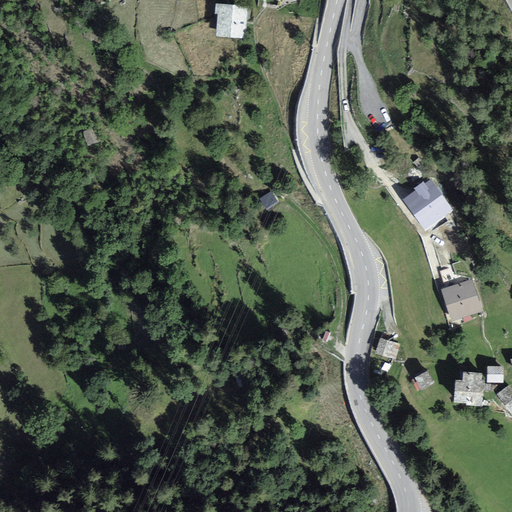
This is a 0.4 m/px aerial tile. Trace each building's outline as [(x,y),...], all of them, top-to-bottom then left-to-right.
[(248,5),(217,1),(213,38),(244,42),(248,5)] [(422,227),(453,210),(434,176),(403,193),(422,227)] [(268,195),(267,193),(262,195),(267,205),(278,200),(274,192),(268,195)] [(472,277),(441,288),(452,323),(484,312),(472,277)] [(402,342),(379,337),(376,356),(398,360),(402,342)] [(506,365),(489,364),(489,380),(505,381),(506,365)] [(485,370),(465,369),(465,379),(459,378),(458,403),(487,404),(489,380),(484,381),(485,370)] [(416,377),(424,393),(437,387),(429,370),(416,377)] [(511,390),(507,384),(495,394),(511,415),(511,390)]
